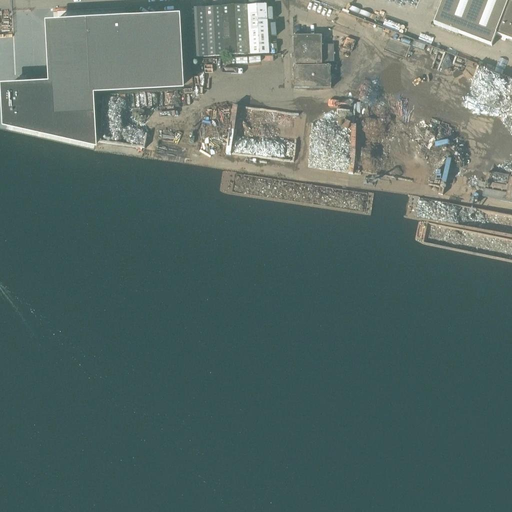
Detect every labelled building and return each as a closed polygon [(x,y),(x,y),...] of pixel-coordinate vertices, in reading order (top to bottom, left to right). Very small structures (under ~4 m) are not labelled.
[(496,36),(511,41),(511,0),(443,0),(434,25),(492,47),(496,36)] [(266,5),(247,6),(250,55),(269,54),(266,5)] [(247,6),(228,7),(230,56),(250,55),(247,6)] [(126,22),(88,24),(91,92),(181,87),(178,19),(138,21),(138,18),(137,7),(125,8),(126,18),(126,22)] [(228,7),(208,8),(211,57),(230,56),(228,7)] [(211,57),(208,8),(189,9),(191,58),(211,57)] [(50,26),(54,117),(92,115),(89,48),(87,9),(57,10),(58,26),(50,26)] [(294,88),(331,88),(331,66),(300,66),(300,65),(309,65),(309,63),(334,62),(334,45),(322,45),(322,36),(294,37),(294,35),(294,53),(294,88)] [(53,111),(51,87),(39,87),(41,112),(53,111)]
